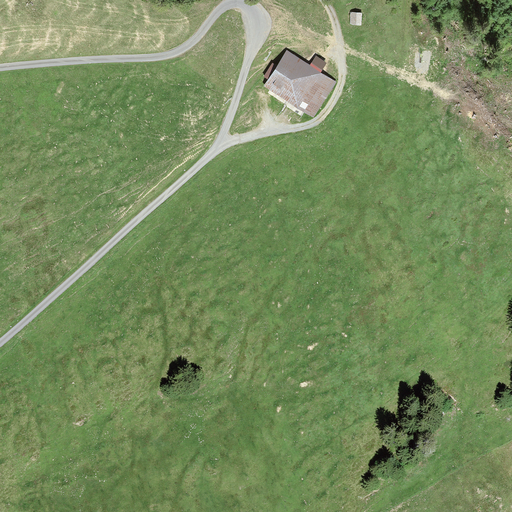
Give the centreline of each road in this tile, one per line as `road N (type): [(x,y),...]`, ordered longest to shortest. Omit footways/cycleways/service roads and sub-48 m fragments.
road 1 (track): [(0,344),(211,152),(264,18),(251,3),(232,1),(166,55),(0,67)]
road 2 (track): [(322,0),(336,25),(342,68),(328,107),(303,125),(218,143)]
